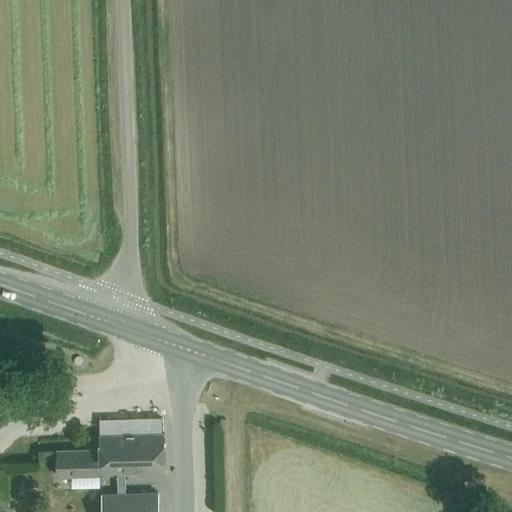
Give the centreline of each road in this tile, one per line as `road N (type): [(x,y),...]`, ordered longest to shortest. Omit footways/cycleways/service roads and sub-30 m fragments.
road 1 (secondary): [(131,331),(511,460)]
road 2 (unclassified): [(131,331),(120,0)]
road 3 (unclassified): [(0,388),(120,375),(131,364),(131,331)]
road 4 (secondary): [(131,331),(0,286)]
